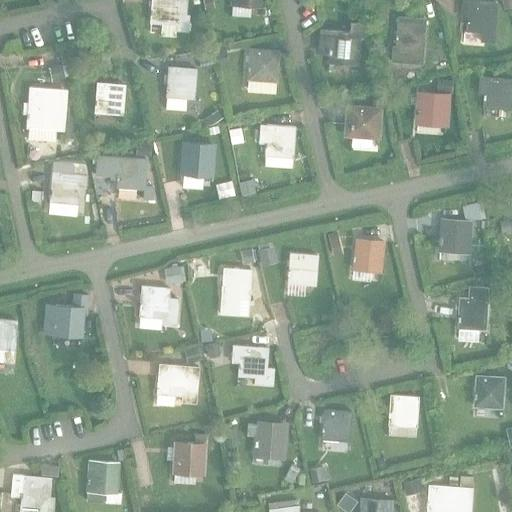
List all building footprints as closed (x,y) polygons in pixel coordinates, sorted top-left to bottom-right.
[(189,15),(186,15),(186,0),(150,0),(149,20),(176,23),(175,31),(187,32),(189,15)] [(479,39),(493,40),(496,2),(475,0),(462,0),(461,11),(467,11),(466,29),(480,30),(479,39)] [(397,17),(395,47),(392,46),(391,61),(421,64),(425,19),(397,17)] [(358,37),(367,37),(368,23),(350,21),(349,31),(321,29),(319,50),(329,51),(328,59),(356,62),(358,37)] [(212,47),(215,63),(228,61),(224,45),(212,47)] [(247,77),(274,79),(277,49),(249,47),(247,77)] [(165,95),(193,97),(195,67),(167,65),(165,95)] [(483,105),(510,107),(511,83),(511,77),(480,75),(479,86),(484,87),(483,105)] [(446,93),(451,93),(452,81),(437,80),(436,92),(418,91),(416,120),(444,122),(446,93)] [(92,110),(121,113),(123,83),(95,81),(92,110)] [(27,125),(55,127),(57,97),(29,95),(27,125)] [(350,134),(377,136),(380,100),(372,100),(371,107),(346,105),(344,122),(350,122),(350,134)] [(260,125),(258,140),(265,141),(264,153),(292,155),(294,126),(266,124),(266,125),(260,125)] [(182,171),(210,173),(212,143),(184,141),(182,171)] [(142,196),(150,197),(151,185),(143,185),(145,158),(95,154),(94,173),(116,174),(115,185),(142,187),(142,196)] [(84,185),(86,174),(84,163),(73,161),(72,172),(51,170),(48,200),(75,203),(77,184),(84,185)] [(439,248),(467,250),(469,220),(441,218),(439,248)] [(352,267),(380,269),(382,240),(355,238),(352,267)] [(287,281),(314,283),(317,254),(289,252),(287,281)] [(163,269),(165,283),(184,280),(182,266),(163,269)] [(221,295),(219,313),(247,315),(248,298),(250,269),(223,267),(220,295),(221,295)] [(160,324),(176,325),(178,299),(167,298),(168,287),(141,284),(138,316),(140,316),(139,327),(160,329),(160,324)] [(457,327),(485,328),(487,287),(469,286),(468,298),(459,297),(457,327)] [(83,306),(86,306),(86,293),(73,293),(73,305),(55,304),(53,333),(81,335),(83,306)] [(0,358),(14,359),(16,319),(0,318),(0,358)] [(254,384),(272,385),(273,368),(266,368),(267,348),(232,345),(231,357),(239,358),(237,375),(254,377),(254,384)] [(158,363),(155,392),(181,394),(181,402),(195,403),(198,366),(186,365),(158,363)] [(473,405),(501,406),(503,377),(475,375),(473,405)] [(388,423),(415,425),(417,395),(390,393),(388,423)] [(321,438),(349,440),(351,410),(323,408),(321,438)] [(255,452),(282,454),(285,424),(257,422),(255,452)] [(203,442),(205,442),(206,433),(194,432),(193,441),(175,440),(173,483),(194,484),(195,471),(201,472),(203,442)] [(87,488),(115,490),(117,460),(89,458),(87,488)] [(13,473),(12,492),(21,493),(20,503),(38,505),(37,511),(49,511),(52,511),(54,495),(49,495),(51,476),(23,473),(13,473)] [(428,484),(425,511),(469,511),(472,487),(459,486),(460,477),(448,476),(447,485),(428,484)] [(360,511),(388,511),(389,500),(361,498),(360,511)]
